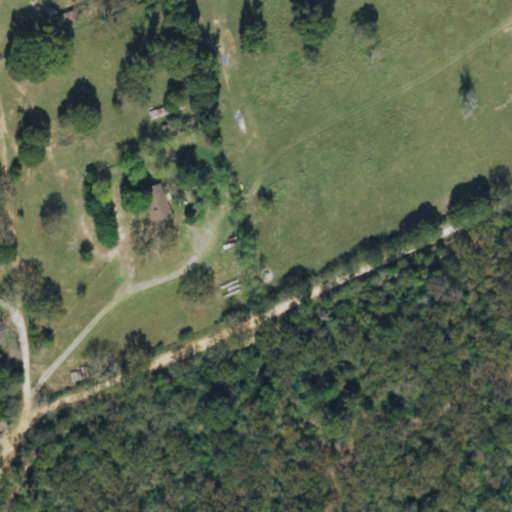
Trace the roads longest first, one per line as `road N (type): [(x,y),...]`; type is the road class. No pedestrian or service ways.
road 1 (residential): [(511,200),(67,398),(17,442),(0,472)]
road 2 (track): [(17,442),(29,367),(0,171)]
